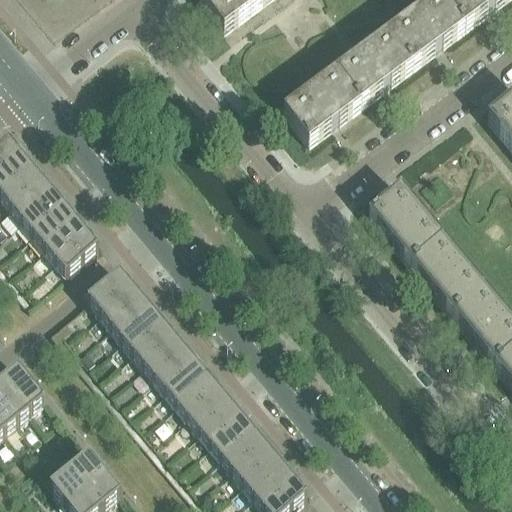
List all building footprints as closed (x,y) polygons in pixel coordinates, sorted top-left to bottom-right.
[(276,1),(275,0),(207,0),(198,7),(223,41),(276,1)] [(511,2),(511,0),(445,0),(440,4),(465,38),(511,2)] [(465,38),(440,4),(387,43),(413,77),(465,38)] [(413,77),(387,43),(336,81),(361,115),(413,77)] [(361,115),(336,81),(283,121),(308,154),(361,115)] [(511,106),(487,128),(511,157),(511,106)] [(0,184),(21,167),(8,153),(0,159),(0,184)] [(0,206),(31,180),(21,167),(0,184),(0,206)] [(0,208),(10,220),(42,193),(31,180),(0,206),(0,208)] [(20,233),(53,206),(42,193),(10,220),(20,233)] [(410,276),(442,249),(400,198),(368,225),(410,276)] [(31,246),(64,219),(53,206),(20,233),(31,246)] [(44,261),(76,234),(64,219),(31,246),(44,261)] [(54,274),(87,247),(76,234),(44,261),(54,274)] [(66,287),(98,260),(87,247),(54,274),(66,287)] [(451,325),(484,299),(442,249),(410,276),(451,325)] [(98,326),(131,299),(119,285),(87,312),(98,326)] [(109,339),(142,311),(131,299),(98,326),(109,339)] [(493,375),(511,359),(511,332),(484,299),(451,325),(493,375)] [(120,352),(152,324),(142,311),(109,339),(120,352)] [(131,364),(163,337),(152,324),(120,352),(131,364)] [(56,350),(71,337),(66,331),(51,344),(56,350)] [(142,377),(174,350),(163,337),(131,364),(142,377)] [(152,390),(185,363),(174,350),(142,377),(152,390)] [(511,397),(511,359),(493,375),(511,397)] [(163,403),(196,376),(185,363),(152,390),(163,403)] [(174,416),(206,389),(196,376),(163,403),(174,416)] [(45,412),(18,379),(4,391),(30,424),(45,412)] [(185,429),(217,402),(206,389),(174,416),(185,429)] [(30,424),(4,391),(0,394),(0,413),(17,435),(30,424)] [(198,445),(231,417),(217,402),(185,429),(198,445)] [(17,435),(0,413),(0,440),(4,446),(17,435)] [(209,457),(241,430),(231,417),(198,445),(209,457)] [(220,470),(252,443),(241,430),(209,457),(220,470)] [(31,450),(37,444),(31,436),(24,442),(31,450)] [(231,483),(263,456),(252,443),(220,470),(231,483)] [(241,496),(274,469),(263,456),(231,483),(241,496)] [(55,466),(36,482),(50,498),(68,483),(55,466)] [(105,486),(89,466),(68,483),(85,503),(105,486)] [(252,509),(285,482),(274,469),(241,496),(252,509)] [(255,511),(274,511),(295,495),(285,482),(252,509),(255,511)] [(68,483),(50,498),(49,498),(60,511),(73,511),(85,503),(68,483)] [(113,511),(121,505),(105,486),(85,503),(92,511),(113,511)] [(302,511),(307,508),(295,495),(274,511),(302,511)] [(92,511),(85,503),(73,511),(92,511)]
